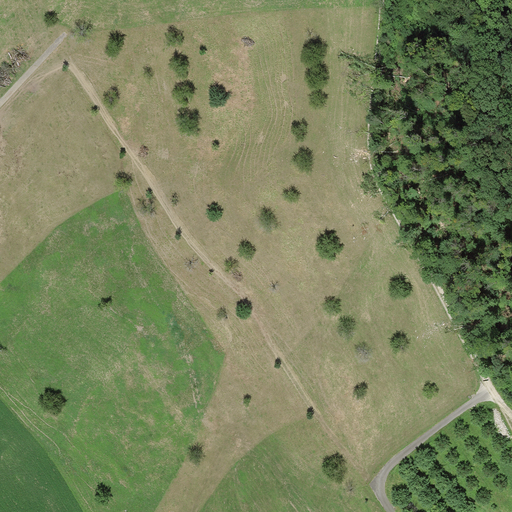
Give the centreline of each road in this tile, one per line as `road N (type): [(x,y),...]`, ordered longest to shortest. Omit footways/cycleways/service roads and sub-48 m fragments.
road 1 (track): [(511,414),(488,389),(381,190),(369,152),(380,0)]
road 2 (track): [(488,389),(391,460),(379,492),(389,511)]
